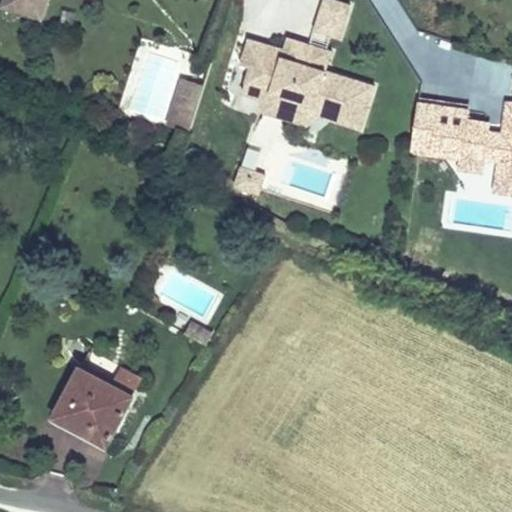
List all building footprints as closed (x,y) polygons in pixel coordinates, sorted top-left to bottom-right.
[(51,0),(50,6),(62,9),(64,0),(51,0)] [(325,0),(323,7),(351,18),(357,0),(325,0)] [(351,18),(323,7),(318,24),(345,33),(351,18)] [(243,52),(252,54),(266,59),(273,37),(251,30),(243,52)] [(293,31),(289,42),(311,50),(315,39),(293,31)] [(266,59),(252,54),(242,83),(256,88),(271,81),(311,94),(323,108),(366,122),(379,82),(333,66),(339,47),(315,39),(311,50),(289,42),(273,37),(266,59)] [(191,127),(204,80),(180,74),(168,121),(191,127)] [(271,81),(256,88),(264,106),(302,118),(323,108),(311,94),(271,81)] [(416,90),(410,132),(428,135),(433,92),(416,90)] [(433,92),(428,135),(460,139),(459,149),(480,152),(480,142),(499,144),(498,156),(511,158),(511,112),(506,112),(505,120),(490,118),(491,111),(466,108),(467,96),(433,92)] [(271,162),(247,153),(239,175),(262,183),(271,162)] [(112,439),(135,398),(82,368),(55,417),(89,436),(94,428),(112,439)] [(94,428),(89,436),(108,447),(112,439),(94,428)]
